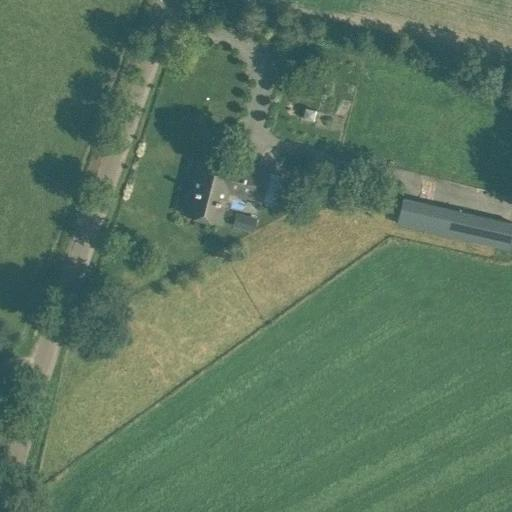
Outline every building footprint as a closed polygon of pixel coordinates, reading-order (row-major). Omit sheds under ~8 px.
[(314,120),(316,109),(305,107),(303,118),(314,120)] [(263,198),(270,172),(220,160),(219,165),(198,160),(191,189),(187,188),(181,212),(220,221),(228,189),(263,198)] [(437,230),(470,238),(475,213),(443,205),(437,230)] [(253,230),(258,218),(239,210),(234,223),(253,230)] [(511,229),(511,221),(500,219),(495,244),(508,247),(511,229)]
